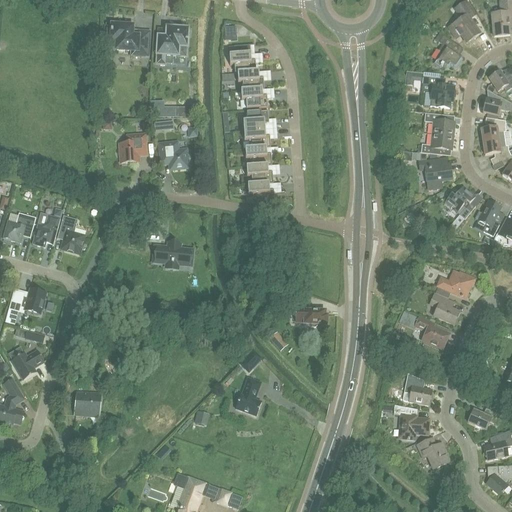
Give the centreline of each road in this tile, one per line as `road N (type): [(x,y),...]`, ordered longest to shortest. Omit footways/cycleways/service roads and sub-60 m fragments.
road 1 (residential): [(301,220),(95,187),(0,156)]
road 2 (residential): [(511,297),(478,313),(445,412),(464,441),(470,487),(493,511)]
road 3 (residential): [(243,0),(246,19),(276,40),(292,78),(301,220)]
road 4 (secondary): [(309,511),(350,385),(360,300)]
road 5 (residential): [(39,419),(74,290),(65,278),(0,260)]
road 6 (residential): [(511,202),(477,182),(464,151),(477,69),(511,51)]
road 7 (secondary): [(363,175),(353,28)]
road 8 (secondary): [(360,300),(369,235),(363,175)]
road 9 (secondary): [(363,175),(360,300)]
